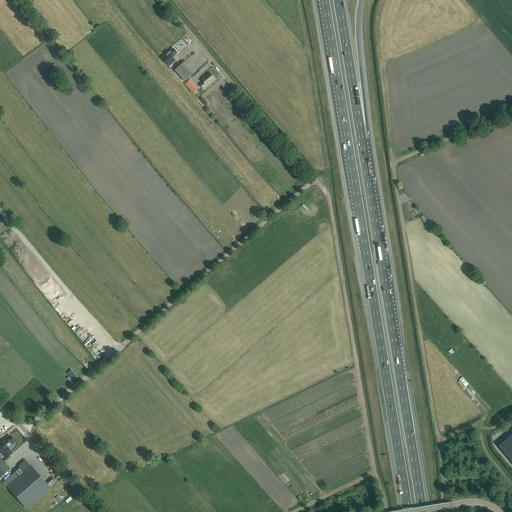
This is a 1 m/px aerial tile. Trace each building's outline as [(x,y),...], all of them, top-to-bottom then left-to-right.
[(162,58),(170,66),(175,61),(172,58),(177,53),(173,49),(170,51),(162,58)] [(185,81),(193,74),(184,63),(175,70),(185,81)] [(204,89),(208,86),(207,86),(215,79),(210,73),(202,80),(203,81),(200,84),(204,89)] [(191,80),(185,85),(193,93),(198,89),(191,80)] [(90,349),(98,341),(96,338),(88,346),(90,349)] [(89,350),(93,355),(98,350),(94,346),(89,350)] [(462,378),(459,381),(464,386),(467,383),(462,378)] [(0,477),(10,469),(0,458),(0,437),(2,436),(0,432),(0,477)] [(15,441),(9,435),(4,440),(3,440),(0,443),(2,445),(0,446),(0,449),(7,457),(12,452),(8,447),(15,441)] [(511,435),(499,447),(511,461),(511,435)] [(50,489),(25,460),(18,466),(19,468),(2,483),(6,487),(6,486),(26,509),(50,489)]
